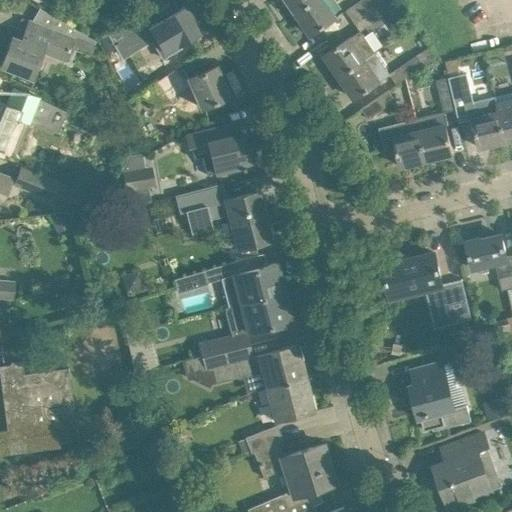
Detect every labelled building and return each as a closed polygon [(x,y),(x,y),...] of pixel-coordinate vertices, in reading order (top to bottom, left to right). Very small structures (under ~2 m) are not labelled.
[(287,0),(296,12),(314,0),(287,0)] [(314,0),(296,12),(311,34),(336,17),(324,0),(314,0)] [(379,0),(359,0),(345,9),(353,21),(381,2),(380,1),(380,0),(379,0)] [(381,2),(353,21),(360,30),(361,29),(361,30),(388,12),(387,11),(384,7),(381,2)] [(149,8),(107,33),(116,47),(132,38),(135,44),(144,38),(146,43),(152,40),(162,58),(180,47),(178,44),(199,31),(184,6),(162,19),(162,20),(157,23),(154,18),(149,8)] [(12,38),(2,64),(32,76),(42,50),(65,58),(70,45),(73,38),(94,46),(96,40),(76,29),(77,28),(39,7),(31,21),(29,21),(21,41),(12,38)] [(376,51),(361,30),(361,29),(360,30),(325,54),(339,75),(376,51)] [(391,73),(390,72),(376,51),(339,75),(355,98),(389,75),(391,73)] [(391,73),(389,75),(396,84),(424,65),(417,55),(390,72),(391,73)] [(456,59),(447,61),(449,71),(456,69),(458,66),(456,59)] [(187,60),(155,82),(168,73),(191,126),(207,118),(202,107),(228,96),(215,66),(193,75),(187,60)] [(470,119),(473,132),(476,131),(480,147),(505,141),(495,96),(474,101),(467,73),(450,77),(459,116),(468,113),(470,119)] [(458,116),(459,116),(450,77),(449,76),(436,79),(443,111),(416,117),(417,120),(427,160),(453,154),(446,125),(448,124),(446,116),(445,112),(456,109),(458,116)] [(0,146),(4,148),(17,153),(32,113),(60,126),(67,111),(38,97),(13,88),(13,89),(14,89),(8,104),(0,100),(0,146)] [(389,90),(361,108),(368,118),(396,100),(389,90)] [(511,92),(495,96),(505,141),(511,139),(511,92)] [(401,166),(427,160),(417,120),(381,128),(387,153),(397,150),(401,166)] [(244,165),(250,163),(243,136),(242,136),(242,137),(237,138),(237,139),(233,141),(229,123),(186,134),(190,147),(190,146),(193,158),(202,156),(207,174),(241,166),(242,169),(245,168),(244,165)] [(150,200),(148,186),(148,183),(140,185),(137,170),(145,168),(145,167),(142,152),(127,155),(110,200),(118,203),(122,204),(150,200)] [(20,165),(13,183),(52,199),(59,181),(20,165)] [(0,191),(6,194),(12,179),(0,173),(0,191)] [(90,190),(106,197),(112,182),(95,175),(90,190)] [(258,254),(255,243),(269,239),(257,191),(226,199),(222,183),(175,195),(180,212),(185,210),(188,223),(192,222),(192,223),(193,223),(194,226),(210,222),(209,219),(230,214),(238,247),(241,246),(244,258),(258,254)] [(61,214),(51,221),(58,232),(69,225),(61,214)] [(480,238),(466,241),(472,267),(496,261),(502,289),(511,286),(511,254),(507,255),(502,234),(481,239),(480,238)] [(390,297),(443,285),(435,252),(382,265),(384,273),(371,277),(376,298),(389,295),(390,297)] [(227,263),(203,269),(207,282),(222,278),(229,305),(283,291),(282,291),(278,275),(274,276),(271,265),(276,264),(275,263),(230,274),(227,263)] [(204,273),(203,269),(174,279),(177,288),(176,288),(177,293),(207,283),(207,282),(204,273)] [(0,298),(12,299),(14,280),(0,279),(0,298)] [(471,319),(463,285),(443,290),(451,324),(471,319)] [(229,305),(224,307),(231,335),(244,332),(245,333),(290,321),(290,319),(289,319),(285,303),(281,304),(278,294),(283,292),(283,291),(229,305)] [(88,293),(73,297),(77,312),(91,309),(88,293)] [(156,310),(145,313),(148,323),(158,321),(156,310)] [(159,367),(148,323),(124,329),(135,373),(159,367)] [(201,356),(248,344),(245,333),(244,332),(231,335),(198,343),(201,356)] [(248,344),(201,356),(205,368),(211,367),(215,382),(241,375),(263,369),(267,386),(305,377),(300,360),(303,358),(300,345),(297,345),(296,344),(251,356),(248,344)] [(81,441),(74,365),(27,369),(26,359),(2,362),(10,447),(81,441)] [(415,384),(410,385),(418,418),(421,417),(425,429),(433,427),(434,430),(471,420),(467,404),(455,408),(442,361),(411,370),(415,384)] [(305,377),(267,386),(275,419),(313,409),(313,408),(315,408),(312,393),(309,394),(305,377)] [(483,401),(487,419),(507,413),(502,395),(483,401)] [(254,451),(283,440),(277,424),(244,437),(250,453),(254,451)] [(493,490),(486,471),(492,469),(495,467),(488,448),(489,447),(484,432),(442,448),(448,461),(434,466),(449,506),(453,505),(457,509),(466,505),(466,500),(493,490)] [(250,511),(296,511),(313,505),(322,501),(317,488),(335,482),(322,443),(288,454),(283,440),(254,451),(262,474),(284,466),(293,489),(249,508),(250,511)]
